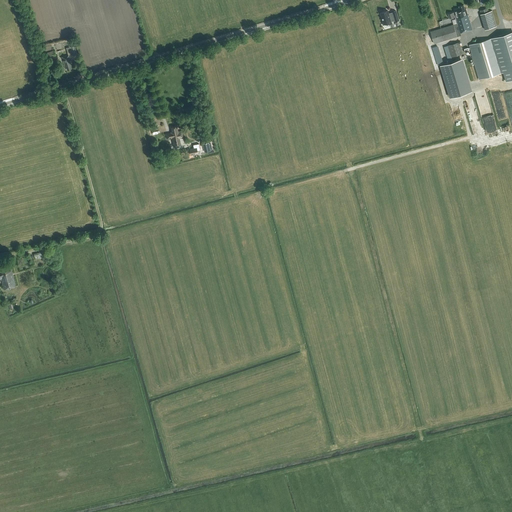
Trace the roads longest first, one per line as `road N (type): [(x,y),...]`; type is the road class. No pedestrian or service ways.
road 1 (tertiary): [(346,1),(0,105)]
road 2 (track): [(62,86),(101,228),(12,254)]
